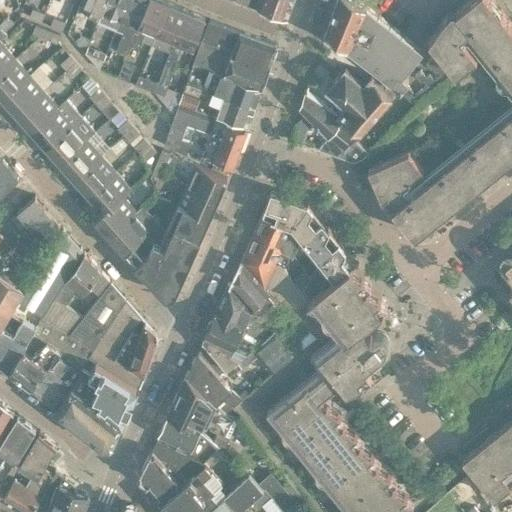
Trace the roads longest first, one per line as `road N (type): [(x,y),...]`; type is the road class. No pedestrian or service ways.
road 1 (residential): [(177,329),(0,132)]
road 2 (residential): [(440,440),(402,389),(466,337),(418,271)]
road 3 (residential): [(418,271),(338,169),(257,140)]
road 4 (tertiary): [(177,329),(257,140)]
road 5 (tertiary): [(114,476),(177,329)]
road 6 (unknown): [(241,178),(174,148),(114,89)]
road 7 (residential): [(0,382),(114,476)]
road 8 (residential): [(418,271),(511,193)]
